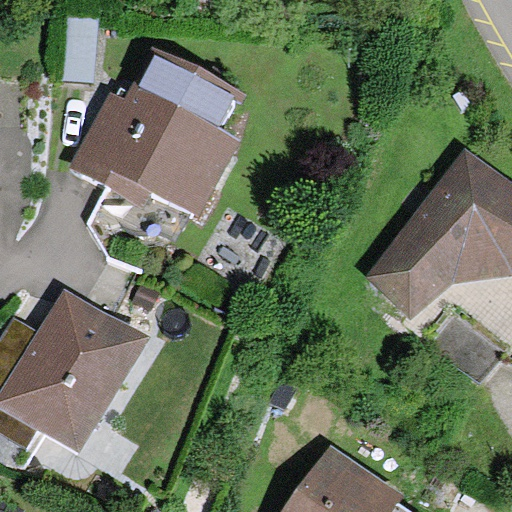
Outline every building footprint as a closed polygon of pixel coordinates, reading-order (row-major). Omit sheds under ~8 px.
[(97,16),(66,14),(62,82),(93,84),(97,16)] [(132,88),(125,102),(110,94),(70,167),(111,190),(93,224),(112,257),(145,274),(163,240),(176,247),(192,216),(198,220),(240,139),(220,129),(236,99),(242,102),(245,96),(158,50),(137,90),(132,88)] [(511,187),(467,156),(367,280),(411,320),(455,285),(511,278),(511,187)] [(16,320),(0,345),(0,435),(25,451),(39,427),(81,453),(152,338),(67,286),(38,333),(16,320)] [(335,458),(296,511),(409,511),(410,511),(335,458)]
